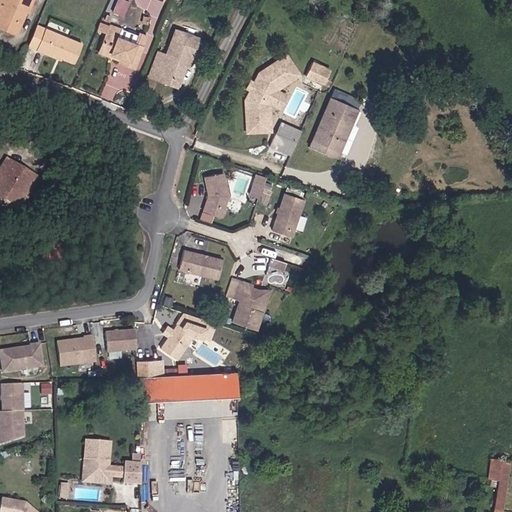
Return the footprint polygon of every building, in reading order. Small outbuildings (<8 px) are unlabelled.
[(8,0),(6,6),(0,4),(0,26),(5,28),(7,22),(18,27),(25,11),(29,13),(34,0),(8,0)] [(134,0),(134,3),(157,13),(163,1),(160,0),(134,0)] [(7,22),(5,28),(20,35),(29,13),(25,11),(18,27),(7,22)] [(108,17),(104,25),(111,28),(106,44),(119,48),(118,51),(137,58),(134,65),(143,68),(150,46),(140,42),(141,39),(125,34),(129,24),(118,19),(117,21),(108,17)] [(34,43),(43,47),(51,50),(52,48),(81,59),(88,40),(42,23),(34,43)] [(169,68),(188,76),(198,50),(200,51),(207,31),(185,23),(175,48),(167,45),(158,71),(166,75),(169,68)] [(144,29),(141,39),(140,42),(150,46),(154,33),(144,29)] [(119,48),(106,44),(103,52),(115,57),(118,51),(119,48)] [(118,51),(115,57),(134,65),(137,58),(118,51)] [(294,74),(280,54),(253,74),(240,101),(240,133),(264,133),(264,107),(273,88),(294,74)] [(325,69),(307,61),(301,74),(319,83),(325,69)] [(185,82),(188,76),(169,68),(166,75),(185,82)] [(298,123),(308,103),(297,97),(287,118),(298,123)] [(476,101),(466,107),(473,118),(483,113),(476,101)] [(361,118),(336,105),(313,153),(338,165),(361,118)] [(303,134),(281,128),(278,140),(300,145),(303,134)] [(300,145),(278,140),(275,155),(297,160),(300,145)] [(0,169),(0,212),(12,218),(16,209),(10,206),(24,179),(17,175),(15,179),(6,174),(7,170),(1,167),(0,169)] [(232,201),(225,177),(207,180),(210,199),(206,215),(225,222),(232,201)] [(10,206),(16,209),(30,182),(24,179),(10,206)] [(263,192),(266,183),(259,181),(256,189),(263,192)] [(261,203),(264,192),(263,192),(256,189),(253,200),(261,203)] [(306,204),(287,197),(275,234),(294,241),(306,204)] [(56,254),(43,251),(40,265),(53,268),(56,254)] [(225,265),(187,255),(182,275),(221,284),(225,265)] [(290,267),(275,262),(273,269),(288,274),(290,267)] [(250,288),(242,286),(236,303),(243,305),(235,327),(259,335),(265,318),(262,317),(266,306),(260,295),(248,291),(250,288)] [(273,296),(260,295),(266,306),(262,317),(265,318),(273,296)] [(178,363),(195,337),(211,341),(208,328),(186,322),(182,329),(176,325),(160,351),(170,358),(178,363)] [(107,332),(109,352),(137,348),(134,328),(107,332)] [(93,337),(55,341),(58,364),(96,360),(93,337)] [(38,345),(4,348),(6,371),(41,367),(38,345)] [(154,366),(135,368),(136,384),(141,384),(156,382),(154,366)] [(242,374),(214,377),(214,380),(215,400),(242,398),(242,374)] [(214,377),(141,384),(142,397),(143,405),(215,400),(214,380),(214,377)] [(0,384),(0,388),(0,410),(24,409),(23,384),(0,384)] [(0,440),(24,440),(24,409),(0,410),(0,440)] [(92,478),(105,479),(105,475),(121,476),(122,466),(106,465),(107,441),(81,440),(80,457),(84,457),(84,470),(92,478)] [(491,455),(487,476),(497,478),(492,511),(502,511),(511,458),(491,455)] [(104,483),(105,479),(92,478),(84,470),(84,457),(80,457),(79,482),(104,483)] [(130,482),(131,462),(124,462),(124,467),(123,477),(123,482),(130,482)] [(140,483),(141,463),(131,462),(130,482),(140,483)] [(67,486),(60,486),(59,501),(66,501),(67,486)] [(35,511),(30,502),(5,499),(3,511),(35,511)]
